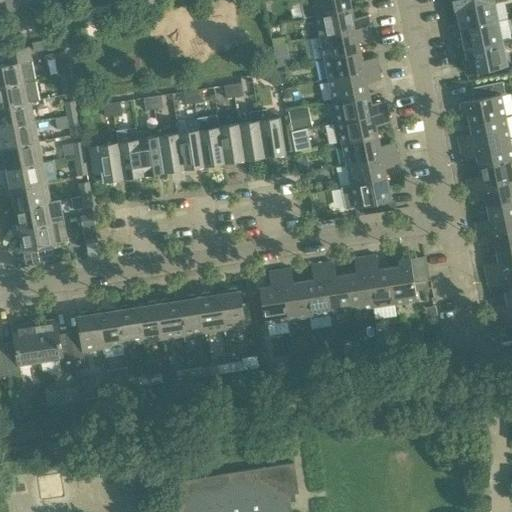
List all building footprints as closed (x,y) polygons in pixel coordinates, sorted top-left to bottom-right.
[(18,0),(0,0),(0,13),(21,10),(18,0)] [(299,0),(303,18),(315,16),(351,8),(349,0),(299,0)] [(497,22),(492,0),(455,8),(456,9),(457,9),(461,29),(497,22)] [(351,8),(315,16),(319,37),(370,26),(367,15),(353,18),(351,8)] [(501,43),(497,22),(461,29),(465,51),(501,43)] [(370,26),(319,37),(324,58),(360,50),(358,41),(372,37),(370,26)] [(505,65),(501,43),(465,51),(467,59),(464,60),(466,73),(505,65)] [(4,65),(0,65),(0,87),(35,81),(28,47),(2,53),(4,65)] [(360,50),(324,58),(328,79),(378,69),(376,58),(362,60),(360,50)] [(288,54),(276,57),(278,67),(290,65),(288,54)] [(378,69),(328,79),(333,101),(369,93),(367,83),(381,80),(378,69)] [(278,71),(270,72),(272,85),(280,84),(278,71)] [(68,74),(59,76),(63,95),(72,93),(68,74)] [(35,81),(0,87),(0,108),(30,103),(39,101),(35,81)] [(473,100),(459,103),(462,115),(467,114),(469,124),(505,116),(501,95),(505,94),(502,81),(471,88),(473,100)] [(241,82),(233,84),(235,96),(243,95),(241,82)] [(233,84),(224,85),(226,98),(235,96),(233,84)] [(201,89),(193,90),(194,103),(203,101),(201,89)] [(193,90),(184,91),(186,104),(194,103),(193,90)] [(333,101),(323,103),(328,123),(337,121),(337,122),(387,111),(385,101),(371,104),(369,93),(333,101)] [(161,95),(152,96),(154,109),(163,107),(161,95)] [(152,96),(144,98),(146,110),(154,109),(152,96)] [(74,101),(65,103),(67,115),(76,114),(74,101)] [(120,101),(112,103),(114,115),(122,114),(120,101)] [(30,103),(0,108),(0,128),(34,122),(30,103)] [(112,103),(103,104),(105,116),(114,115),(112,103)] [(308,107),(289,111),(292,129),(312,125),(308,107)] [(387,111),(337,122),(342,143),(378,135),(376,126),(390,123),(387,111)] [(76,114),(67,115),(71,136),(81,134),(76,114)] [(217,115),(197,118),(199,130),(204,166),(224,162),(219,127),(217,115)] [(471,134),(457,137),(459,148),(510,137),(505,116),(469,124),(471,134)] [(280,117),(259,120),(264,156),(285,153),(280,117)] [(259,120),(239,124),(244,159),(264,156),(259,120)] [(34,122),(0,128),(0,137),(2,149),(38,142),(34,122)] [(239,124),(219,127),(224,162),(244,159),(239,124)] [(136,128),(116,131),(118,142),(123,178),(143,175),(138,139),(136,128)] [(199,130),(179,133),(184,169),(204,166),(199,130)] [(179,133),(158,136),(164,172),(184,169),(179,133)] [(378,135),(342,143),(346,164),(396,154),(394,143),(380,145),(378,135)] [(138,139),(143,175),(164,172),(158,136),(138,139)] [(511,149),(510,137),(459,148),(462,159),(476,156),(478,166),(511,159),(511,149)] [(38,142),(2,149),(6,170),(42,162),(38,142)] [(82,142),(73,143),(75,156),(84,154),(82,142)] [(118,142),(89,147),(94,174),(101,173),(103,181),(123,178),(118,142)] [(84,154),(75,156),(78,176),(87,174),(84,154)] [(396,154),(346,164),(350,185),(386,178),(384,168),(398,165),(396,154)] [(480,176),(466,179),(468,190),(511,181),(511,159),(478,166),(480,176)] [(42,162),(6,170),(10,190),(46,182),(42,162)] [(386,178),(350,185),(355,208),(362,206),(376,203),(391,200),(386,178)] [(511,181),(468,190),(471,202),(485,199),(487,209),(511,203),(511,181)] [(46,182),(10,190),(14,209),(50,202),(46,182)] [(88,182),(79,183),(81,196),(90,195),(88,182)] [(90,195),(81,196),(83,209),(92,207),(90,195)] [(50,202),(14,209),(18,229),(54,222),(50,202)] [(489,219),(475,222),(477,233),(511,226),(511,203),(487,209),(489,219)] [(93,215),(81,217),(85,244),(98,241),(93,215)] [(54,222),(18,229),(23,250),(68,241),(64,220),(54,222)] [(511,226),(477,233),(480,244),(494,241),(496,252),(511,248),(511,226)] [(498,261),(484,264),(486,276),(511,270),(511,248),(496,252),(498,261)] [(376,255),(365,256),(372,307),(394,304),(388,267),(378,269),(376,255)] [(356,272),(346,274),(351,310),(372,307),(365,256),(354,258),(356,272)] [(398,266),(388,267),(394,304),(416,300),(415,291),(428,288),(427,280),(413,282),(410,258),(397,260),(398,266)] [(333,261),(322,263),(330,314),(351,310),(346,274),(335,275),(333,261)] [(313,279),(303,280),(309,317),(330,314),(322,263),(311,265),(313,279)] [(291,268),(279,270),(288,320),(309,317),(303,280),(293,282),(291,268)] [(270,286),(260,287),(265,324),(288,320),(279,270),(268,271),(270,286)] [(511,270),(486,276),(489,286),(503,284),(505,294),(511,292),(511,270)] [(235,288),(218,291),(224,329),(245,326),(239,290),(236,291),(235,288)] [(202,296),(198,297),(204,332),(224,329),(218,291),(201,293),(202,296)] [(507,304),(493,307),(495,318),(511,314),(511,292),(505,294),(507,304)] [(195,294),(178,297),(184,336),(204,332),(198,297),(196,297),(195,294)] [(161,303),(158,303),(164,339),(184,336),(178,297),(160,300),(161,303)] [(155,301),(137,303),(143,342),(164,339),(158,303),(156,303),(155,301)] [(121,309),(118,309),(123,345),(143,342),(137,303),(120,306),(121,309)] [(434,306),(422,308),(424,317),(435,315),(434,306)] [(115,307),(97,310),(103,348),(123,345),(118,309),(115,310),(115,307)] [(86,369),(83,351),(103,348),(97,310),(80,312),(80,315),(77,316),(80,336),(70,338),(75,370),(86,369)] [(511,314),(495,318),(497,329),(511,326),(511,329),(511,314)] [(56,319),(34,323),(41,367),(62,364),(63,372),(75,370),(70,338),(59,340),(56,319)] [(15,346),(3,348),(9,381),(21,379),(20,370),(41,367),(34,323),(12,326),(15,346)] [(0,382),(9,381),(3,348),(0,348),(0,382)] [(242,361),(229,363),(231,372),(243,370),(242,361)] [(229,363),(217,365),(218,374),(231,372),(229,363)] [(212,366),(189,369),(191,378),(214,375),(212,366)] [(130,393),(126,367),(107,370),(109,387),(111,396),(130,393)] [(189,369),(177,371),(178,380),(191,378),(189,369)] [(161,374),(149,376),(150,385),(163,383),(161,374)] [(149,376),(136,378),(138,387),(150,385),(149,376)] [(109,387),(97,389),(98,398),(111,396),(109,387)] [(479,410),(465,410),(465,432),(480,432),(479,410)] [(173,478),(177,511),(290,511),(289,499),(297,498),(292,462),(173,478)]
